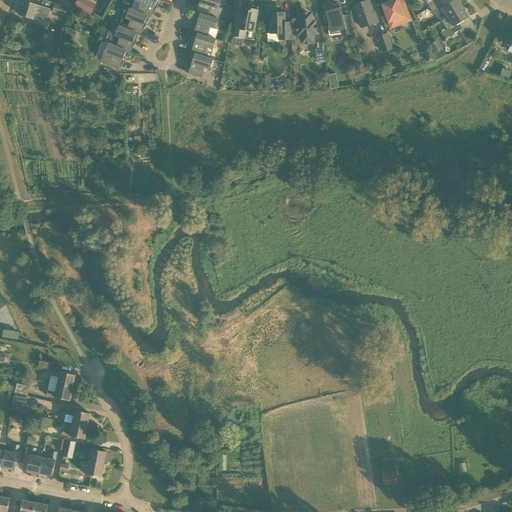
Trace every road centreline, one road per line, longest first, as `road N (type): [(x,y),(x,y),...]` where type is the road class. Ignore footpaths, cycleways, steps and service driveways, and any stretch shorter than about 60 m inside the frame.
road 1 (track): [(511,169),(280,163),(185,191)]
road 2 (residential): [(121,502),(127,445),(84,361)]
road 3 (track): [(185,191),(172,177),(165,65)]
road 4 (residential): [(121,502),(0,479)]
